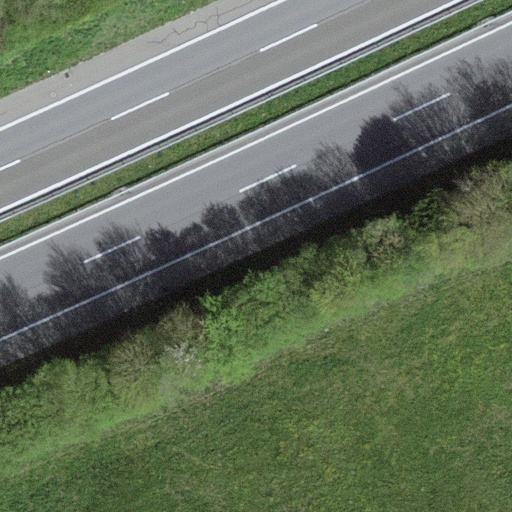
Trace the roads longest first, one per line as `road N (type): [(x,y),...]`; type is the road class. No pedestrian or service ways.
road 1 (motorway): [(0,297),(511,59)]
road 2 (motorway): [(365,0),(0,171)]
